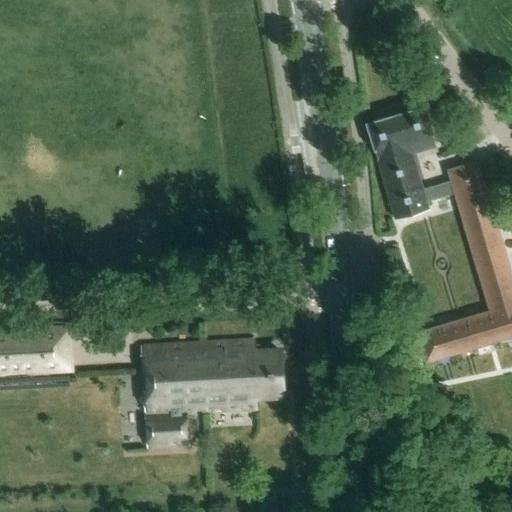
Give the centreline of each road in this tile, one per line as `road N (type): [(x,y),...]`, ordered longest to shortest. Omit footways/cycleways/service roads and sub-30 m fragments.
road 1 (secondary): [(350,511),(342,284),(305,6)]
road 2 (track): [(0,304),(314,297)]
road 3 (unclassified): [(511,142),(402,0)]
